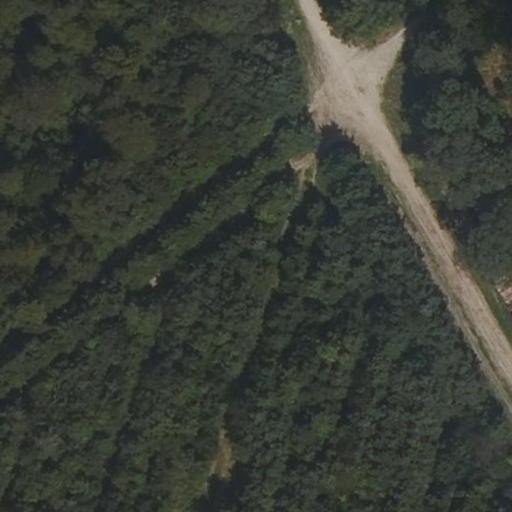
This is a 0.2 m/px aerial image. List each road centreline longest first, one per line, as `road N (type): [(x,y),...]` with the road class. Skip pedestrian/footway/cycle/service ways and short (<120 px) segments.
road 1 (track): [(0,350),(437,0)]
road 2 (track): [(302,0),(346,78),(337,97),(511,398)]
